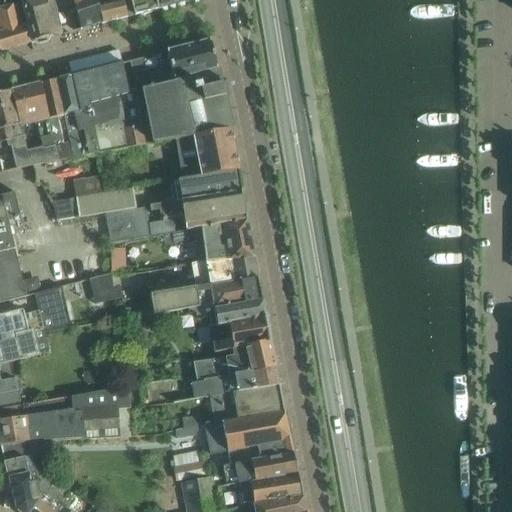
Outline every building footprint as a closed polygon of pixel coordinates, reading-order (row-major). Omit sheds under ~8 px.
[(0,0),(0,10),(21,5),(19,0),(0,0)] [(19,0),(21,5),(31,43),(31,44),(50,39),(60,36),(51,0),(19,0)] [(71,0),(80,31),(101,24),(94,0),(71,0)] [(99,7),(96,0),(94,0),(101,24),(102,26),(126,19),(122,1),(99,7)] [(129,0),(134,18),(199,1),(198,0),(129,0)] [(0,52),(31,43),(21,5),(0,10),(0,52)] [(134,81),(146,91),(174,84),(216,70),(209,41),(166,52),(168,60),(164,61),(159,70),(160,74),(149,76),(145,60),(130,64),(134,81)] [(122,52),(73,59),(75,70),(124,63),(122,52)] [(121,65),(71,78),(88,156),(99,154),(126,150),(122,131),(141,128),(134,91),(128,93),(121,65)] [(216,70),(174,84),(146,91),(141,92),(151,146),(176,141),(230,131),(231,131),(216,70)] [(71,78),(55,82),(63,117),(69,144),(73,160),(88,156),(71,78)] [(55,82),(40,86),(48,122),(53,143),(62,141),(57,118),(63,117),(55,82)] [(40,86),(11,94),(19,129),(48,122),(40,86)] [(19,129),(11,94),(0,96),(0,144),(6,143),(7,148),(10,147),(15,171),(44,166),(58,163),(54,148),(42,151),(42,149),(25,152),(25,151),(24,146),(23,143),(19,129)] [(145,147),(141,128),(122,131),(126,150),(145,147)] [(238,172),(230,131),(176,141),(178,155),(195,152),(196,159),(179,162),(182,181),(177,182),(177,183),(238,172)] [(69,144),(54,147),(54,148),(58,163),(73,160),(69,144)] [(173,185),(176,203),(176,204),(241,194),(238,172),(177,183),(177,184),(173,185)] [(53,207),(53,222),(135,209),(132,191),(104,196),(101,177),(73,182),(74,195),(49,200),(53,207)] [(0,304),(26,299),(8,229),(22,226),(14,194),(0,197),(0,304)] [(183,217),(185,233),(246,222),(241,194),(176,204),(176,203),(149,208),(150,213),(159,212),(161,221),(183,217)] [(109,244),(148,238),(144,210),(104,216),(109,244)] [(204,263),(199,264),(200,265),(253,261),(246,222),(185,233),(172,236),(174,245),(188,242),(187,239),(202,236),(204,263)] [(115,272),(129,271),(129,248),(115,248),(115,272)] [(150,296),(150,297),(257,280),(253,261),(200,265),(199,264),(190,266),(195,289),(150,296)] [(121,273),(89,282),(95,306),(121,299),(119,288),(120,287),(120,280),(123,279),(122,275),(121,273)] [(187,311),(261,302),(257,280),(150,297),(152,310),(141,312),(142,318),(153,316),(187,311)] [(0,316),(0,366),(11,364),(48,355),(43,334),(71,330),(61,289),(34,297),(38,313),(23,316),(22,311),(0,316)] [(215,319),(216,328),(265,319),(261,302),(187,311),(188,316),(195,315),(197,322),(215,319)] [(244,348),(245,355),(253,355),(251,347),(270,343),(265,319),(216,328),(209,330),(213,355),(233,352),(244,348)] [(203,381),(274,368),(270,343),(251,347),(253,355),(224,360),(198,364),(196,364),(199,381),(199,382),(203,381)] [(11,364),(0,366),(0,410),(20,407),(17,393),(15,380),(11,364)] [(278,385),(274,368),(203,381),(206,392),(235,386),(236,392),(278,385)] [(210,399),(214,424),(283,411),(278,385),(236,392),(237,393),(232,395),(210,399)] [(0,410),(0,445),(0,448),(29,444),(29,443),(81,440),(81,442),(132,439),(129,411),(126,389),(0,410)] [(292,452),(283,411),(214,424),(214,425),(204,427),(210,457),(227,454),(230,466),(292,452)] [(184,430),(200,427),(198,417),(182,420),(184,429),(184,430)] [(200,428),(200,427),(184,430),(184,429),(175,431),(177,441),(195,437),(200,428)] [(4,464),(4,465),(32,457),(29,444),(0,448),(4,463),(4,464)] [(292,452),(230,466),(221,468),(225,488),(237,486),(256,483),(255,481),(296,472),(292,452)] [(173,469),(175,482),(209,476),(207,463),(198,464),(196,453),(173,457),(175,469),(173,469)] [(37,484),(32,457),(4,465),(15,511),(56,511),(60,507),(39,493),(37,484)] [(241,508),(253,505),(302,496),(296,472),(255,481),(256,483),(237,486),(241,508)] [(217,511),(213,480),(183,484),(187,511),(217,511)] [(305,511),(302,496),(253,505),(254,511),(305,511)]
